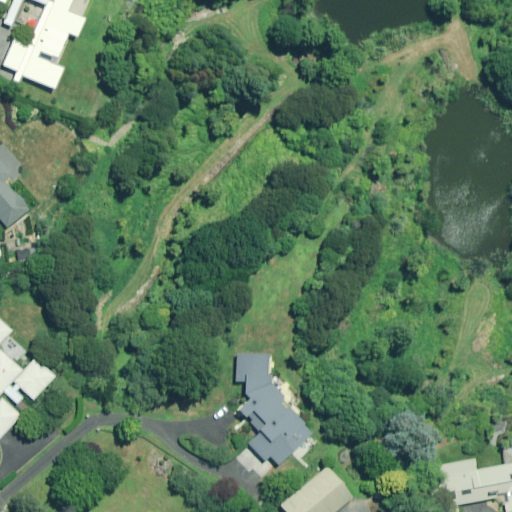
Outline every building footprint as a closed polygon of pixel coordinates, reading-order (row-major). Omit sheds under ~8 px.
[(88,0),(0,0),(0,3),(4,5),(5,0),(12,0),(2,24),(10,28),(21,0),(29,0),(44,6),(28,46),(13,39),(1,66),(16,72),(12,82),(18,84),(21,77),(51,90),(60,68),(52,65),(65,34),(73,38),(89,0),(88,0)] [(0,224),(5,230),(27,211),(3,182),(9,177),(0,166),(0,224)] [(0,437),(20,417),(1,400),(0,400),(0,392),(1,392),(16,407),(23,400),(15,393),(19,388),(33,401),(53,379),(33,360),(22,372),(0,352),(0,342),(11,331),(0,321),(0,437)] [(246,399),(231,413),(240,422),(243,419),(257,434),(245,446),(270,472),(310,433),(302,424),(307,419),(289,400),(286,403),(268,384),(268,375),(263,374),(264,356),(231,355),(231,383),(240,383),(240,393),(246,399)] [(511,511),(511,463),(475,471),(472,458),(434,466),(443,511),(457,511),(456,507),(503,498),(505,511),(511,511)] [(334,511),(350,499),(325,469),(279,507),(283,511),(334,511)]
